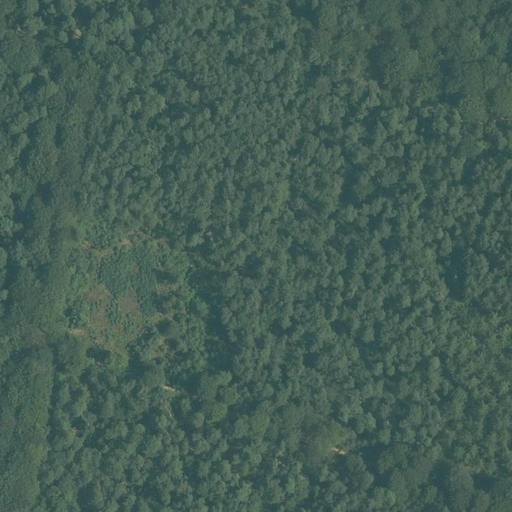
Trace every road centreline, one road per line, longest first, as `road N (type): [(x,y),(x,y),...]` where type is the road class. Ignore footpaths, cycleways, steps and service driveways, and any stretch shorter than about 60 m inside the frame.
road 1 (track): [(500,511),(0,324)]
road 2 (unclassified): [(6,511),(77,0)]
road 3 (track): [(492,0),(480,127),(511,120)]
